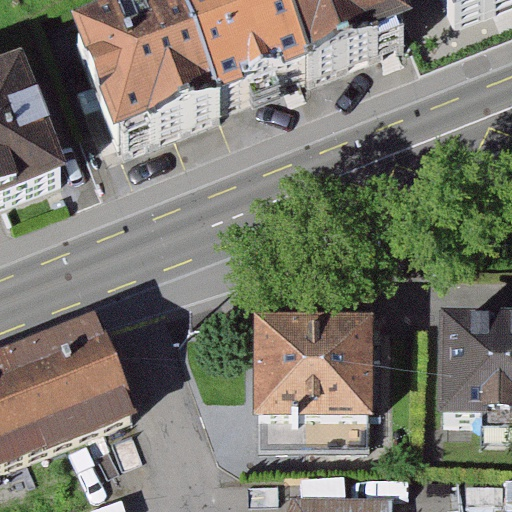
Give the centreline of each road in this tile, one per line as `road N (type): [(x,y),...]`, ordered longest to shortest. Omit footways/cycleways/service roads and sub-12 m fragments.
road 1 (residential): [(511,303),(214,303),(188,239)]
road 2 (secondary): [(188,239),(511,109)]
road 3 (secondary): [(0,315),(188,239)]
